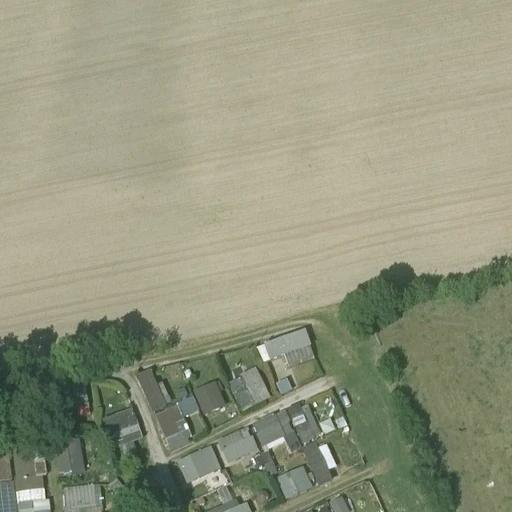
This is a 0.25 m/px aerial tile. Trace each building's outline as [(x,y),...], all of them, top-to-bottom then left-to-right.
[(277,397),(289,393),(283,372),(312,363),(302,332),(254,347),(260,365),(276,360),(283,381),(273,384),(277,397)] [(149,415),(167,408),(151,370),(134,377),(149,415)] [(255,371),(227,381),(239,413),(267,402),(255,371)] [(213,384),(191,394),(202,418),(224,407),(213,384)] [(81,391),(50,396),(53,418),(84,413),(81,391)] [(169,453),(192,442),(182,420),(197,413),(191,400),(153,417),(169,453)] [(251,427),(262,452),(295,437),(300,447),(320,438),(304,403),(251,427)] [(130,417),(104,426),(112,451),(139,443),(130,417)] [(70,422),(55,426),(58,439),(73,436),(70,422)] [(245,429),(215,445),(227,467),(257,452),(245,429)] [(76,446),(56,449),(60,478),(81,475),(76,446)] [(275,480),(284,503),(329,484),(313,446),(298,452),(305,467),(275,480)] [(211,448),(175,462),(185,486),(220,472),(211,448)] [(28,452),(13,454),(17,481),(31,479),(28,452)] [(7,454),(0,454),(0,484),(10,483),(7,454)] [(40,483),(16,486),(18,504),(43,501),(40,483)] [(14,511),(11,488),(0,489),(0,511),(14,511)] [(248,511),(246,505),(236,509),(227,489),(207,497),(213,510),(209,511),(248,511)] [(92,492),(65,495),(67,511),(94,508),(92,492)] [(346,511),(341,500),(329,505),(332,511),(346,511)]
